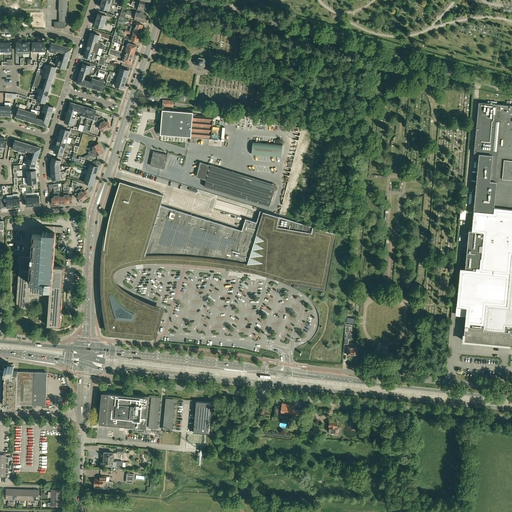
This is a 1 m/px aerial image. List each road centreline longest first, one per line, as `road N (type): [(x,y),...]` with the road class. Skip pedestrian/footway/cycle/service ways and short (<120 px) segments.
road 1 (unclassified): [(511,90),(188,0)]
road 2 (unclassified): [(266,396),(511,418)]
road 3 (primary): [(285,388),(511,409)]
road 4 (primary): [(511,398),(287,373)]
road 5 (primary): [(90,366),(285,388)]
road 6 (primary): [(287,373),(93,348)]
road 7 (unclassified): [(511,388),(379,375)]
